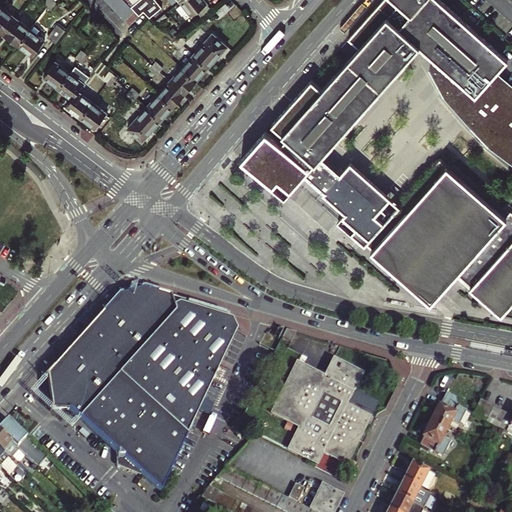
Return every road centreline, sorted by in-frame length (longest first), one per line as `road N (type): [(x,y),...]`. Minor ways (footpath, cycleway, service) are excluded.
road 1 (primary): [(157,220),(351,0)]
road 2 (primary): [(282,34),(141,192)]
road 3 (residential): [(350,511),(430,349)]
road 4 (secondary): [(141,192),(0,84)]
road 5 (primary): [(0,392),(119,263)]
road 6 (secondary): [(269,307),(430,349)]
road 7 (secondary): [(119,263),(269,307)]
road 8 (secondary): [(0,124),(55,173),(94,245)]
road 9 (secondary): [(269,307),(157,220)]
